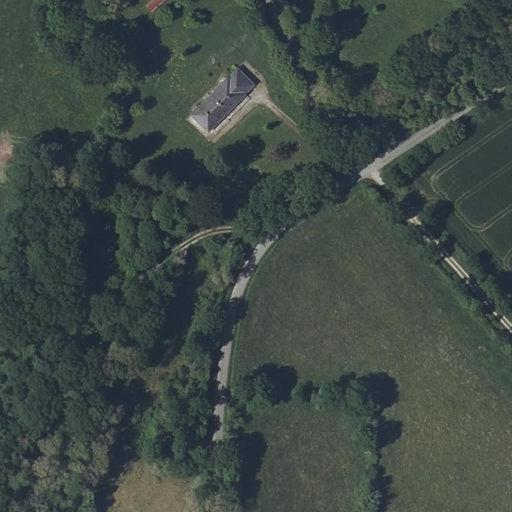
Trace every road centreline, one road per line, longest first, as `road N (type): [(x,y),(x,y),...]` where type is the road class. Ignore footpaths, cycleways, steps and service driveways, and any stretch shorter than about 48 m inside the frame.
road 1 (unclassified): [(511,78),(306,209),(257,253),(231,313),(223,374),(226,511)]
road 2 (track): [(511,330),(370,170),(265,0)]
road 3 (track): [(0,449),(144,273),(216,228),(278,229)]
